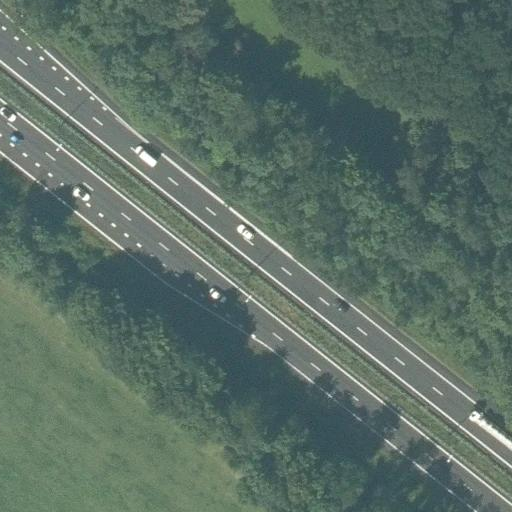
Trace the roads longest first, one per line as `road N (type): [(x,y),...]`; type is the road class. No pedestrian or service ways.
road 1 (trunk): [(511,452),(0,45)]
road 2 (trunk): [(0,114),(497,511)]
